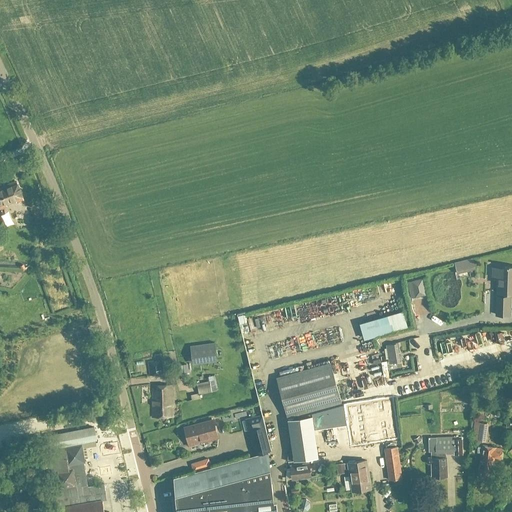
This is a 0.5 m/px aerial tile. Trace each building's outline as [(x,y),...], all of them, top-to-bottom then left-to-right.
[(0,209),(7,207),(6,205),(14,202),(14,204),(24,200),(17,182),(0,188),(0,209)] [(466,272),(463,261),(454,263),(457,274),(466,272)] [(492,268),(491,277),(498,278),(498,294),(499,294),(499,298),(498,298),(497,316),(509,316),(510,298),(508,298),(508,294),(511,294),(511,268),(509,268),(507,268),(492,268)] [(426,295),(422,279),(411,281),(415,298),(426,295)] [(368,305),(360,308),(363,318),(371,315),(368,305)] [(192,365),(217,361),(214,343),(190,346),(192,365)] [(400,362),(397,343),(386,345),(386,349),(384,349),(386,360),(388,359),(389,364),(400,362)] [(379,355),(369,358),(375,372),(385,368),(379,355)] [(170,359),(161,360),(148,362),(150,376),(163,375),(163,374),(171,373),(170,365),(171,365),(170,359)] [(342,402),(331,364),(277,380),(289,418),(342,402)] [(179,366),(180,374),(189,373),(188,365),(179,366)] [(207,377),(208,382),(196,384),(198,395),(213,392),(218,391),(215,376),(207,377)] [(172,407),(173,406),(172,386),(153,387),(154,418),(172,417),(172,407)] [(394,400),(345,407),(351,450),(400,443),(394,400)] [(289,429),(287,461),(318,457),(312,413),(288,420),(289,429)] [(263,416),(256,418),(258,428),(250,430),(256,454),(271,451),(263,416)] [(218,439),(213,420),(184,427),(188,441),(187,442),(188,447),(193,446),(194,444),(202,442),(202,443),(218,439)] [(486,443),(489,423),(474,421),(472,441),(486,443)] [(96,441),(94,428),(46,437),(49,450),(96,441)] [(428,457),(426,459),(426,462),(428,464),(431,464),(432,477),(447,477),(446,458),(445,458),(444,454),(456,453),(456,455),(463,454),(462,439),(455,439),(455,437),(430,438),(430,444),(436,443),(436,451),(431,451),(431,457),(428,457)] [(104,484),(88,487),(80,444),(49,450),(46,450),(50,474),(55,473),(58,488),(53,489),(56,509),(62,508),(62,511),(104,511),(103,501),(107,500),(104,484)] [(400,447),(397,448),(385,449),(389,481),(402,479),(398,453),(407,452),(406,446),(400,447)] [(482,447),(478,477),(492,479),(494,459),(500,460),(501,450),(495,449),(495,448),(482,447)] [(46,458),(44,448),(34,449),(36,460),(37,460),(40,470),(48,469),(46,458)] [(268,452),(173,478),(177,511),(274,511),(272,484),(245,487),(242,459),(268,452)] [(191,464),(193,471),(211,466),(208,458),(191,464)] [(349,471),(352,492),(371,490),(367,461),(348,463),(349,471)] [(344,463),(336,464),(338,474),(346,473),(344,463)] [(292,477),(292,479),(311,477),(309,464),(290,466),(290,468),(287,468),(286,478),(292,477)] [(105,482),(109,511),(127,511),(123,480),(105,482)] [(310,502),(306,499),(301,500),(298,504),(299,509),(303,511),(308,511),(311,507),(310,502)] [(325,503),(326,510),(334,509),(333,502),(325,503)]
